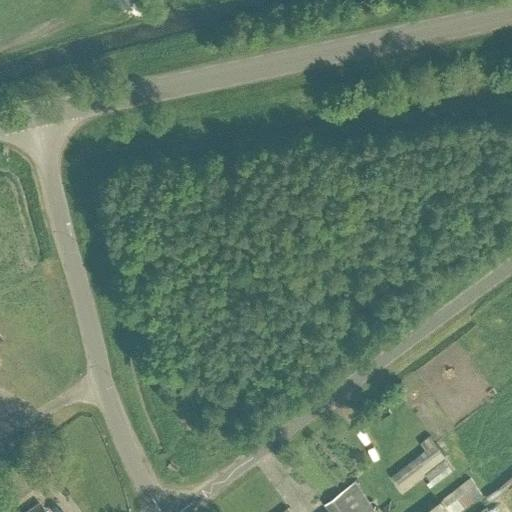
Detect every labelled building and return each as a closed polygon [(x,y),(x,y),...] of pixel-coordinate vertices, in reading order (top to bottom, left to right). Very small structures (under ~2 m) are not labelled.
[(223,437),(232,430),(227,423),(218,429),(223,437)] [(426,448),(392,474),(398,482),(441,448),(430,434),(420,441),(426,448)] [(0,472),(0,483),(12,499),(32,484),(15,461),(0,472)] [(457,511),(474,500),(462,483),(423,511),(377,511),(355,479),(324,500),(330,509),(325,511),(457,511)] [(46,511),(38,501),(22,511),(46,511)]
